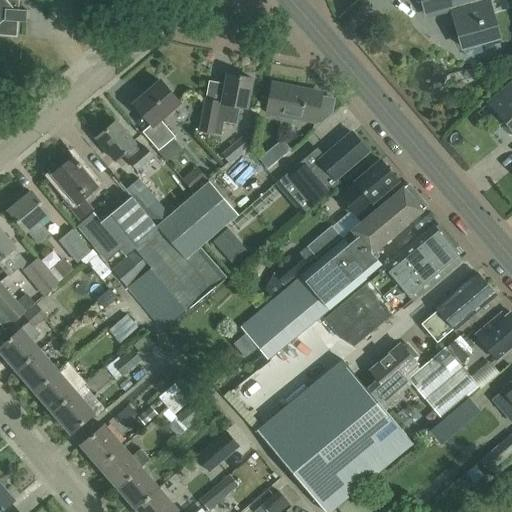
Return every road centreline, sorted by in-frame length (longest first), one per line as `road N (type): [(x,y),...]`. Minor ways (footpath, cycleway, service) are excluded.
road 1 (residential): [(320,511),(189,367),(165,369),(52,466)]
road 2 (tertiary): [(511,260),(290,0)]
road 3 (residential): [(192,0),(0,156)]
